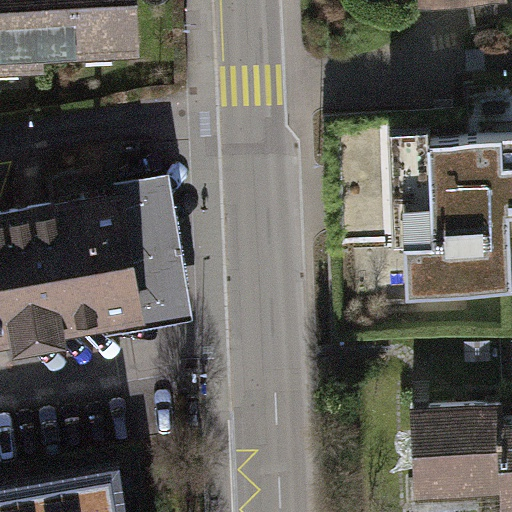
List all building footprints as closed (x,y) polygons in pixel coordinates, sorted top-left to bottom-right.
[(143,0),(0,0),(0,65),(145,61),(143,0)] [(511,147),(406,150),(409,270),(511,268),(511,147)] [(0,347),(143,324),(152,322),(194,315),(170,170),(119,178),(121,191),(0,210),(0,347)] [(510,403),(410,407),(414,511),(511,511),(511,475),(511,435),(510,403)] [(138,511),(129,462),(0,485),(0,511),(138,511)]
